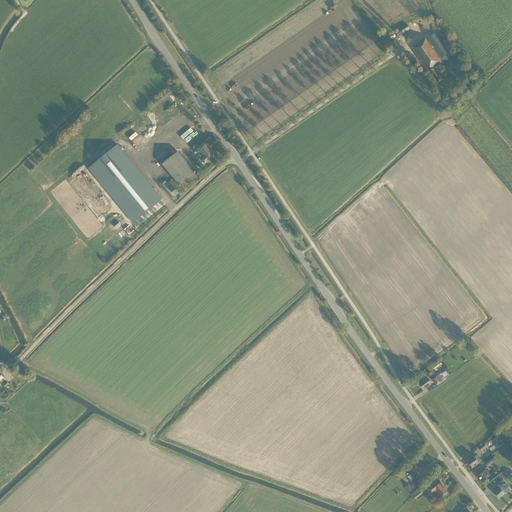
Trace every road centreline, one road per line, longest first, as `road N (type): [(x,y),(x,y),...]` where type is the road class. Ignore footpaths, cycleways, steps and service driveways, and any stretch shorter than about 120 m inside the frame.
road 1 (primary): [(487,511),(353,335),(236,159)]
road 2 (unclassified): [(0,363),(19,360),(236,159)]
road 3 (primary): [(236,159),(132,0)]
